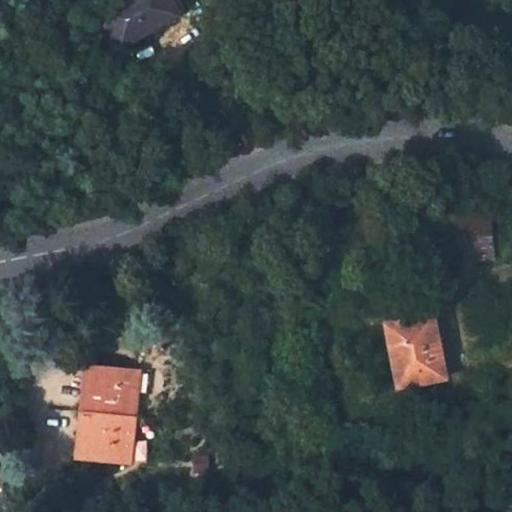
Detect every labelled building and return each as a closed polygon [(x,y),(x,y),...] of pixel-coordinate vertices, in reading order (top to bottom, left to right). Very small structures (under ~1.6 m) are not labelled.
[(179,14),(170,0),(124,0),(102,13),(122,48),(179,14)] [(444,213),(448,250),(459,249),(461,259),(492,255),(486,200),(471,202),(471,210),(444,213)] [(348,219),(330,224),(335,243),(353,238),(348,219)] [(386,323),(397,384),(445,374),(433,314),(386,323)] [(127,460),(138,372),(88,367),(78,455),(127,460)]
